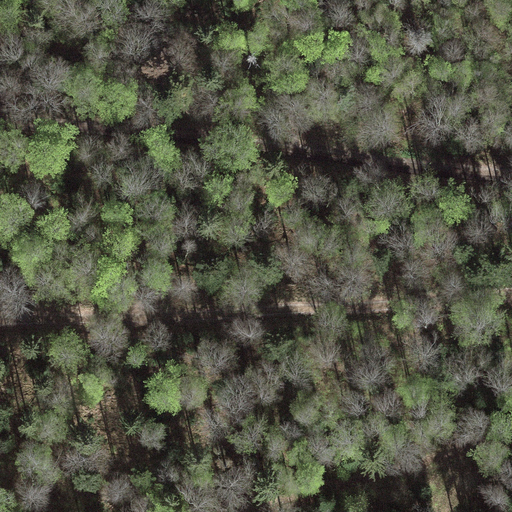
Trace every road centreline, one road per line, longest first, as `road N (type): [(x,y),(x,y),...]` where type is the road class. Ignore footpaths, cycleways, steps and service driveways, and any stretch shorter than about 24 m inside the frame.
road 1 (track): [(511,292),(197,305),(0,329)]
road 2 (track): [(0,121),(511,157)]
